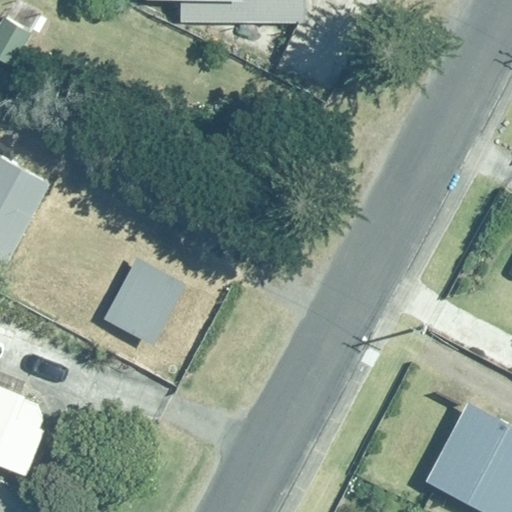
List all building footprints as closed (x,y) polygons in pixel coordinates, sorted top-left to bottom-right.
[(177,0),(177,24),(298,25),(298,0),(177,0)] [(31,31),(1,13),(0,13),(0,59),(10,65),(31,31)] [(49,179),(0,152),(0,255),(7,259),(49,179)] [(189,278),(138,249),(98,319),(149,348),(189,278)] [(45,430),(37,399),(21,392),(29,376),(0,363),(0,464),(25,475),(45,430)] [(511,511),(511,420),(465,395),(420,479),(482,511),(511,511)]
